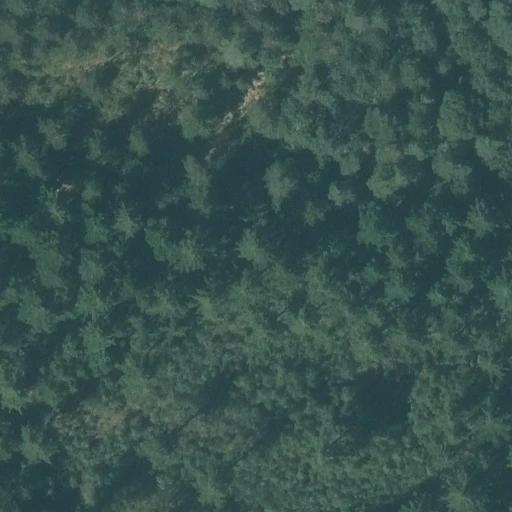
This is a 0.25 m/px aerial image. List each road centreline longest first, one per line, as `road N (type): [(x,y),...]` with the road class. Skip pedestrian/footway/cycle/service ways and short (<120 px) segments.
road 1 (track): [(0,183),(198,212),(391,209),(511,188)]
road 2 (track): [(511,166),(431,0)]
